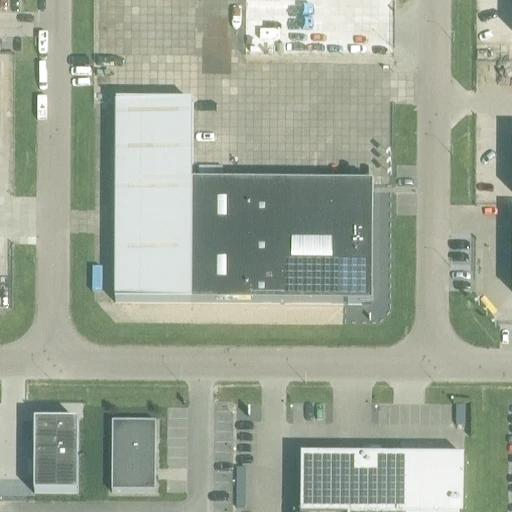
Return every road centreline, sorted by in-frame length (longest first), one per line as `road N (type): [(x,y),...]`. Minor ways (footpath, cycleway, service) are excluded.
road 1 (unclassified): [(431,365),(52,363)]
road 2 (unclassified): [(431,365),(434,0)]
road 3 (unclassified): [(52,363),(54,0)]
